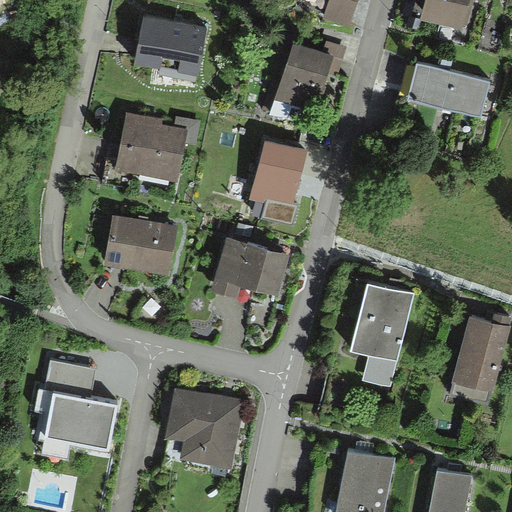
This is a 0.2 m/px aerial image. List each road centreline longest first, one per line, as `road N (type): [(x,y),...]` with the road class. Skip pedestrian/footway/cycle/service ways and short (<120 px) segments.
road 1 (residential): [(155,345),(89,325),(53,260),(53,210),(99,0)]
road 2 (residential): [(287,376),(382,0)]
road 3 (residential): [(122,511),(155,345)]
road 4 (residential): [(259,511),(287,376)]
road 5 (residential): [(287,376),(155,345)]
